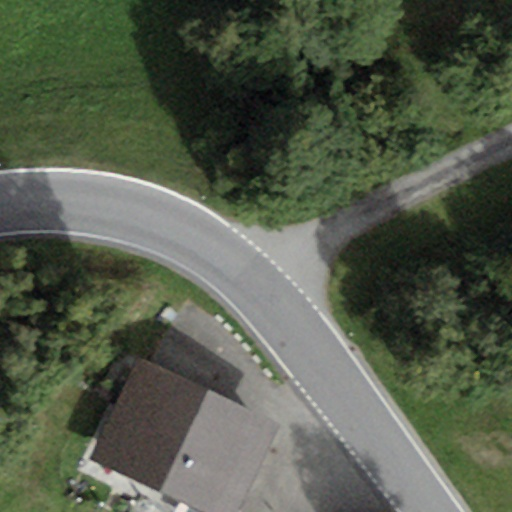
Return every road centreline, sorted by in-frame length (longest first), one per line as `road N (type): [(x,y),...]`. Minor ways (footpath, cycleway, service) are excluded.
road 1 (tertiary): [(0,206),(92,204),(141,216),(213,251),(247,279),(428,511)]
road 2 (track): [(247,279),(511,139)]
